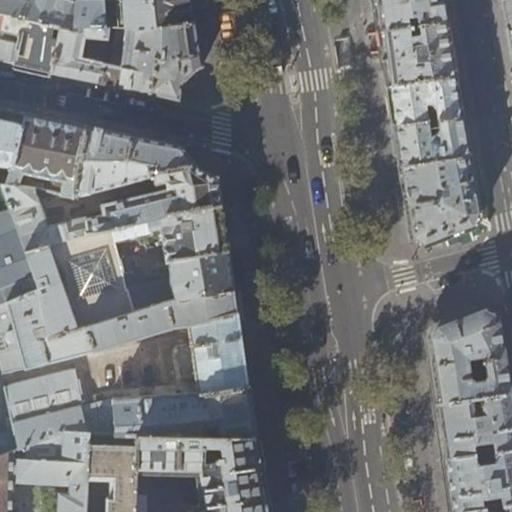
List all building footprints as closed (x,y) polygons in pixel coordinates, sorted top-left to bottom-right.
[(0,0),(0,15),(60,26),(72,28),(76,5),(62,0),(0,0)] [(72,28),(60,26),(50,72),(90,81),(147,94),(152,61),(159,59),(160,26),(155,26),(153,0),(76,0),(76,5),(72,28)] [(153,0),(155,26),(160,26),(193,21),(189,0),(153,0)] [(441,0),(373,0),(379,30),(417,25),(416,15),(424,14),(425,17),(428,21),(428,23),(445,20),(441,0)] [(511,0),(501,0),(509,46),(511,60),(511,0)] [(0,61),(50,72),(60,26),(0,15),(0,61)] [(448,37),(445,20),(428,23),(427,23),(429,33),(419,33),(417,25),(379,30),(382,55),(387,85),(455,76),(448,37)] [(175,100),(176,100),(176,93),(179,84),(184,78),(190,72),(201,67),(199,59),(193,21),(160,26),(159,59),(152,61),(147,94),(158,96),(175,100)] [(458,93),(455,76),(387,85),(388,91),(393,125),(427,120),(425,109),(435,107),(437,118),(462,115),(458,93)] [(0,107),(0,179),(1,182),(10,184),(25,113),(4,108),(0,107)] [(56,119),(25,113),(10,184),(19,186),(23,171),(64,180),(62,194),(73,196),(85,126),(56,119)] [(465,132),(462,115),(437,118),(438,129),(429,130),(427,120),(393,125),(395,141),(399,164),(469,154),(465,132)] [(125,134),(85,126),(73,196),(154,175),(160,193),(104,205),(106,215),(49,227),(35,189),(19,186),(10,184),(1,182),(10,207),(26,252),(76,237),(220,206),(217,186),(216,177),(208,176),(200,171),(193,165),(182,148),(179,146),(125,134)] [(474,184),(469,154),(399,164),(403,194),(410,238),(422,246),(448,236),(472,227),(479,214),(474,184)] [(233,292),(227,251),(220,206),(76,237),(26,252),(39,289),(50,338),(177,301),(233,292)] [(0,304),(39,289),(26,252),(10,207),(0,210),(0,304)] [(239,335),(233,292),(177,301),(50,338),(39,289),(0,304),(0,459),(62,433),(89,434),(138,434),(255,437),(249,397),(239,335)] [(502,347),(495,310),(483,302),(458,312),(431,322),(424,335),(429,370),(434,404),(470,399),(479,398),(510,393),(502,347)] [(511,402),(510,393),(479,398),(480,408),(471,410),(470,399),(434,404),(439,435),(442,459),(474,454),(488,452),(511,448),(511,402)] [(84,511),(87,478),(89,434),(62,433),(0,459),(0,511),(84,511)] [(134,511),(136,472),(138,434),(89,434),(87,478),(113,480),(113,498),(108,498),(107,511),(134,511)] [(266,511),(255,437),(138,434),(136,472),(194,475),(199,505),(195,506),(187,511),(186,511),(266,511)] [(511,448),(488,452),(489,462),(475,464),(474,454),(442,459),(447,491),(450,511),(459,511),(482,509),(506,505),(511,503),(511,448)] [(511,511),(511,503),(506,505),(507,511),(482,511),(482,509),(459,511),(511,511)]
